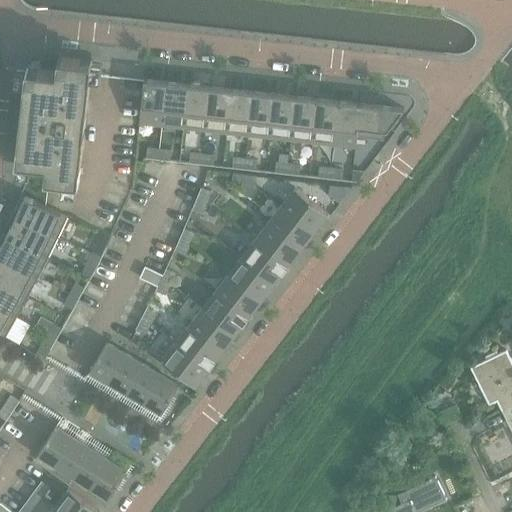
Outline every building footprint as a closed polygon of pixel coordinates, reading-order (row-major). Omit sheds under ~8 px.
[(79,181),(83,152),(88,103),(93,60),(59,56),(58,70),(27,66),(17,160),(47,163),(46,177),(49,177),(79,181)] [(163,123),(167,82),(144,79),(140,121),(163,123)] [(184,126),(189,84),(167,82),(163,123),(184,126)] [(206,128),(210,87),(189,84),(184,126),(206,128)] [(227,130),(232,89),(210,87),(206,128),(227,130)] [(249,133),(253,91),(232,89),(227,130),(249,133)] [(270,135),(275,94),(253,91),(249,133),(270,135)] [(291,138),(296,96),(275,94),(270,135),(291,138)] [(313,140),(318,99),(296,96),(291,138),(313,140)] [(334,142),(339,101),(318,99),(313,140),(334,142)] [(356,145),(360,103),(339,101),(334,142),(356,145)] [(387,130),(404,108),(360,103),(356,145),(357,145),(359,127),(387,130)] [(158,159),(159,149),(147,148),(146,158),(158,159)] [(170,160),(171,150),(159,149),(158,159),(170,160)] [(201,164),(202,154),(190,153),(189,163),(201,164)] [(213,165),(214,155),(202,154),(201,164),(213,165)] [(244,169),(245,159),(233,157),(232,167),(244,169)] [(256,170),(257,160),(245,159),(244,169),(256,170)] [(287,174),(288,163),(276,162),(275,172),(287,174)] [(299,175),(300,165),(288,163),(287,174),(299,175)] [(330,178),(331,168),(319,167),(318,177),(330,178)] [(342,180),(343,170),(331,168),(330,178),(342,180)] [(357,181),(364,172),(352,171),(351,181),(357,181)] [(244,185),(245,175),(233,174),(232,184),(244,185)] [(256,186),(257,176),(245,175),(244,185),(256,186)] [(206,203),(211,191),(202,187),(197,199),(206,203)] [(329,213),(294,187),(293,188),(294,189),(281,206),(314,231),(327,214),(328,215),(329,213)] [(52,234),(62,213),(25,196),(16,217),(52,234)] [(202,214),(206,203),(197,199),(192,210),(202,214)] [(314,231),(281,206),(268,223),(301,248),(314,231)] [(43,254),(52,234),(16,217),(6,236),(43,254)] [(301,248),(268,223),(255,240),(288,265),(301,248)] [(189,244),(194,232),(184,228),(180,240),(189,244)] [(0,257),(33,274),(43,254),(6,236),(0,248),(0,257)] [(184,255),(189,244),(180,240),(175,251),(184,255)] [(288,265),(255,240),(242,257),(275,282),(288,265)] [(106,247),(97,242),(92,253),(101,257),(106,247)] [(101,257),(92,253),(87,264),(96,268),(101,257)] [(0,281),(22,294),(33,274),(0,257),(0,281)] [(275,282),(242,257),(229,274),(261,299),(275,282)] [(161,280),(163,275),(145,267),(140,277),(158,286),(161,280)] [(170,284),(176,273),(166,268),(163,275),(161,280),(170,284)] [(261,299),(229,274),(215,291),(248,316),(261,299)] [(165,295),(170,284),(161,280),(158,286),(156,291),(165,295)] [(0,306),(11,313),(22,294),(0,281),(0,306)] [(84,288),(75,283),(70,293),(79,298),(84,288)] [(248,316),(215,291),(202,308),(235,334),(248,316)] [(79,298),(70,293),(64,304),(73,309),(79,298)] [(0,333),(11,313),(0,306),(0,333)] [(150,323),(156,312),(147,308),(142,319),(150,323)] [(235,334),(202,308),(189,325),(222,351),(235,334)] [(145,334),(150,323),(142,319),(136,330),(145,334)] [(62,328),(53,323),(48,333),(56,338),(62,328)] [(222,351),(189,325),(176,343),(209,368),(222,351)] [(56,338),(48,333),(41,344),(50,349),(56,338)] [(109,381),(125,353),(107,342),(90,370),(109,381)] [(209,368),(176,343),(163,359),(162,359),(161,360),(196,386),(197,385),(196,385),(209,368)] [(489,404),(497,401),(502,411),(511,405),(511,360),(506,349),(499,353),(497,349),(484,355),(487,359),(471,367),(489,404)] [(126,392),(143,363),(125,353),(109,381),(126,392)] [(144,402),(161,373),(143,363),(126,392),(144,402)] [(162,413),(179,384),(161,373),(144,402),(162,413)] [(19,400),(11,395),(5,404),(13,410),(19,400)] [(13,410),(5,404),(0,411),(0,416),(6,420),(13,410)] [(511,405),(502,411),(511,431),(511,405)] [(56,465),(74,437),(56,426),(38,454),(56,465)] [(74,476),(91,448),(74,437),(56,465),(74,476)] [(91,487),(109,459),(91,448),(74,476),(91,487)] [(109,498),(127,470),(109,459),(91,487),(109,498)] [(419,511),(446,499),(435,476),(397,494),(402,504),(385,511),(419,511)] [(43,496),(50,487),(42,481),(35,490),(43,496)] [(99,511),(100,511),(68,487),(67,489),(68,489),(55,506),(63,511),(99,511)] [(36,506),(43,496),(35,490),(28,500),(36,506)] [(0,511),(11,511),(1,503),(0,503),(0,511)]
